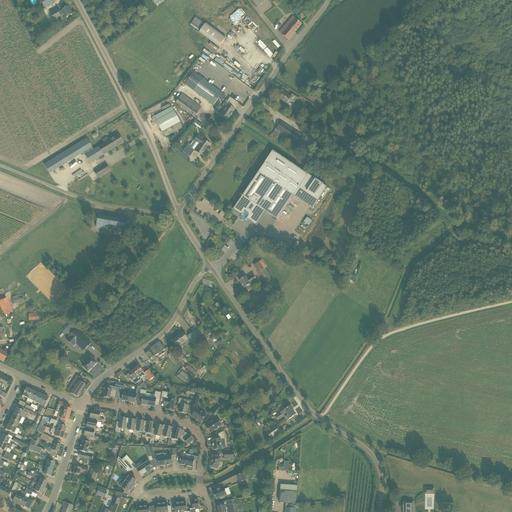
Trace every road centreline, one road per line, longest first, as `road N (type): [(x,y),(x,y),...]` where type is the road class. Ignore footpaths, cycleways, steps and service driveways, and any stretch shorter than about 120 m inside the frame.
road 1 (unclassified): [(377,511),(379,472),(371,453),(298,397),(209,261)]
road 2 (unclassified): [(179,214),(328,0)]
road 3 (unclassified): [(179,214),(76,0)]
road 4 (track): [(511,302),(391,332),(320,419)]
road 5 (unclassified): [(83,402),(101,379),(165,333),(209,261)]
road 6 (unclassified): [(179,214),(95,204),(0,165)]
road 7 (residential): [(200,472),(205,447),(196,426),(157,411),(83,402)]
road 8 (residential): [(207,494),(154,499),(140,491),(158,473),(200,472)]
